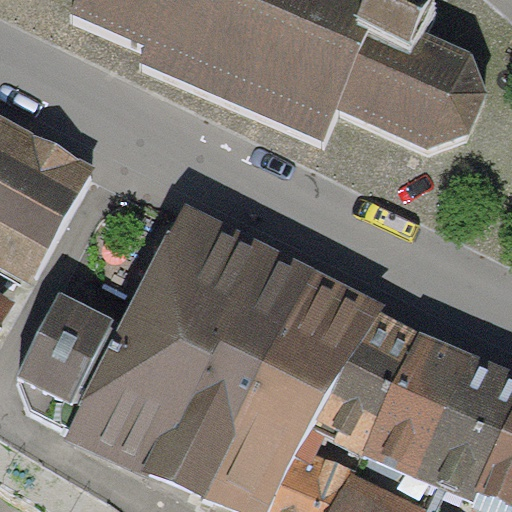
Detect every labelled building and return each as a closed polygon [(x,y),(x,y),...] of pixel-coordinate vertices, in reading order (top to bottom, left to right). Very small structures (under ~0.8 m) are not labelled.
[(83,0),(74,21),(152,55),(145,72),(320,149),(335,114),(431,156),(467,146),(488,94),(473,64),(425,41),(440,11),(417,0),(83,0)] [(0,270),(33,289),(98,174),(0,119),(0,270)] [(65,449),(206,507),(314,274),(188,213),(119,331),(73,432),(65,449)] [(311,433),(381,312),(314,274),(206,507),(218,511),(270,511),(300,453),(311,433)] [(0,331),(14,307),(0,298),(0,331)] [(32,413),(73,432),(119,331),(61,304),(21,383),(32,413)] [(359,457),(417,333),(381,312),(311,433),(359,457)] [(414,484),(466,356),(417,333),(359,457),(414,484)] [(480,495),(511,415),(511,377),(466,356),(414,484),(472,509),(480,495)] [(511,511),(511,415),(480,495),(511,508),(511,511)] [(332,511),(351,474),(300,453),(270,511),(332,511)] [(424,511),(351,474),(332,511),(424,511)]
